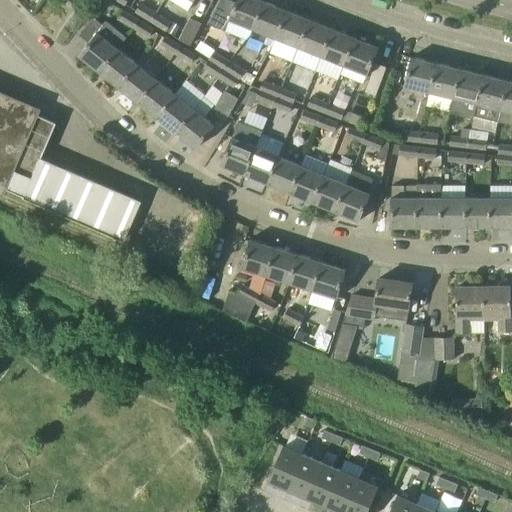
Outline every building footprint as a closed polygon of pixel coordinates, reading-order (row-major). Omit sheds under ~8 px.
[(253,29),(264,1),(261,0),(237,0),(236,2),(231,0),(220,0),(208,23),(227,31),(231,20),(253,29)] [(276,38),(287,10),(264,1),(253,29),(276,38)] [(151,22),(157,13),(141,3),(136,13),(151,22)] [(133,29),(139,20),(124,10),(118,19),(133,29)] [(299,47),(310,20),(287,10),(276,38),(299,47)] [(167,31),(172,22),(157,13),(151,22),(167,31)] [(79,55),(99,71),(118,48),(126,37),(107,21),(104,25),(94,17),(80,35),(81,35),(81,36),(89,43),(79,55)] [(180,40),(190,45),(201,24),(191,19),(180,40)] [(133,29),(149,38),(154,29),(139,20),(133,29)] [(322,57),(334,29),(310,20),(299,47),(322,57)] [(322,57),(323,57),(317,71),(339,80),(345,66),(346,66),(357,38),(334,29),(322,57)] [(175,55),(181,46),(166,36),(160,46),(175,55)] [(357,38),(346,66),(342,75),(364,84),(367,75),(368,75),(379,47),(357,38)] [(175,55),(191,65),(197,55),(181,46),(175,55)] [(118,87),(137,63),(118,48),(99,71),(118,87)] [(225,71),(230,62),(213,51),(208,60),(225,71)] [(431,92),(438,63),(412,57),(405,86),(431,92)] [(220,78),(225,71),(208,60),(203,68),(220,78)] [(240,79),(245,71),(230,62),(225,71),(240,79)] [(138,102),(156,79),(137,63),(118,87),(138,102)] [(455,98),(461,69),(438,63),(431,92),(455,98)] [(478,104),(485,75),(461,69),(455,98),(451,114),(474,119),(478,104)] [(235,87),(240,79),(225,71),(220,78),(235,87)] [(502,109),(509,81),(485,75),(478,104),(479,104),(476,116),(499,122),(500,117),(502,109)] [(157,117),(176,94),(156,79),(138,102),(157,117)] [(276,96),(280,87),(263,81),(260,90),(276,96)] [(502,109),(511,112),(511,81),(509,81),(502,109)] [(276,96),(294,103),(297,94),(280,87),(276,96)] [(276,96),(260,90),(256,99),(272,105),(276,96)] [(225,92),(215,109),(229,116),(239,99),(225,92)] [(176,133),(195,109),(176,94),(157,117),(176,133)] [(290,112),(294,103),(276,96),(272,105),(290,112)] [(325,113),(329,103),(323,101),(312,97),(308,107),(325,113)] [(0,99),(0,188),(3,190),(4,189),(21,197),(121,241),(139,201),(38,157),(53,123),(36,116),(36,115),(0,99)] [(342,119),(345,109),(329,103),(325,113),(341,120),(342,119)] [(195,109),(176,133),(196,149),(215,125),(195,109)] [(317,127),(321,117),(304,111),(300,120),(317,127)] [(321,117),(317,127),(334,133),(338,123),(321,117)] [(395,127),(413,130),(414,121),(396,119),(395,127)] [(363,144),(367,135),(350,128),(346,137),(363,144)] [(421,133),(412,132),(403,131),(402,130),(401,140),(420,142),(421,133)] [(469,149),(471,130),(470,130),(469,138),(451,136),(450,147),(469,149)] [(486,151),(487,141),(488,132),(471,130),(469,149),(486,151)] [(421,133),(420,142),(437,144),(438,135),(421,133)] [(376,159),(385,163),(389,144),(367,135),(363,144),(379,150),(376,159)] [(245,175),(256,147),(233,137),(221,165),(245,175)] [(511,155),(511,145),(500,144),(499,154),(511,155)] [(418,158),(420,148),(401,146),(399,156),(418,158)] [(268,184),(279,156),(256,147),(245,175),(268,184)] [(420,148),(418,158),(435,160),(436,150),(420,148)] [(468,164),(469,153),(449,151),(448,162),(468,164)] [(484,165),(485,155),(469,153),(468,164),(484,165)] [(511,166),(511,155),(499,154),(497,164),(511,166)] [(290,193),(302,165),(279,156),(268,184),(290,193)] [(348,184),(346,183),(353,166),(331,157),(324,174),(325,175),(313,202),(336,212),(348,184)] [(325,175),(324,174),(302,165),(290,193),(313,202),(325,175)] [(351,170),(348,181),(370,187),(373,177),(351,170)] [(348,184),(336,212),(360,221),(371,194),(348,184)] [(418,197),(416,197),(416,186),(392,186),(392,227),(417,227),(418,197)] [(441,227),(442,197),(418,197),(417,227),(441,227)] [(466,227),(467,197),(442,197),(441,227),(466,227)] [(491,227),(492,198),(467,197),(466,227),(491,227)] [(511,227),(511,197),(492,198),(491,227),(511,227)] [(250,288),(260,294),(266,276),(267,276),(276,247),(251,239),(242,268),(255,272),(250,288)] [(290,283),(299,255),(276,247),(267,276),(290,283)] [(313,291),(323,262),(299,255),(290,283),(313,291)] [(323,262),(313,291),(338,298),(347,270),(323,262)] [(209,274),(203,295),(220,300),(227,279),(209,274)] [(408,320),(413,283),(379,278),(376,299),(352,296),(342,324),(357,326),(365,327),(366,319),(375,320),(376,316),(408,320)] [(246,322),(256,303),(260,294),(250,288),(243,285),(239,293),(229,291),(222,312),(246,322)] [(485,320),(500,319),(500,332),(511,332),(511,286),(484,287),(485,320)] [(486,333),(485,320),(484,287),(457,287),(458,333),(486,333)] [(271,311),(272,312),(276,303),(260,294),(256,303),(271,311)] [(300,326),(305,317),(288,309),(284,318),(286,319),(300,326)] [(328,326),(337,329),(343,311),(333,309),(328,326)] [(357,326),(342,324),(332,359),(345,364),(357,326)] [(406,324),(402,352),(420,354),(423,338),(425,327),(406,324)] [(454,360),(454,357),(454,337),(423,338),(420,354),(416,383),(414,394),(414,397),(428,399),(434,360),(454,360)] [(402,352),(398,379),(416,383),(420,354),(402,352)] [(482,398),(453,399),(453,409),(473,418),(482,418),(482,398)] [(511,438),(511,417),(511,416),(495,431),(511,438)] [(315,426),(317,421),(308,417),(305,424),(314,428),(315,426)] [(334,434),(325,431),(325,430),(322,438),(331,441),(332,440),(334,434)] [(343,438),(334,434),(332,440),(331,441),(340,445),(341,444),(343,438)] [(289,489),(304,454),(284,446),(274,470),(269,481),(289,489)] [(372,450),(363,446),(360,453),(369,457),(369,455),(372,450)] [(381,453),(372,450),(369,455),(369,457),(378,460),(378,459),(381,453)] [(322,462),(304,454),(289,489),(307,497),(322,462)] [(341,470),(322,462),(307,497),(326,505),(341,470)] [(430,473),(421,469),(421,470),(418,477),(427,480),(430,473)] [(345,511),(360,478),(341,470),(326,505),(341,511),(345,511)] [(446,487),(449,481),(440,477),(437,483),(437,484),(446,488),(446,487)] [(368,511),(379,487),(360,478),(345,511),(368,511)] [(458,485),(449,481),(446,487),(446,488),(455,492),(455,491),(458,485)] [(487,496),(489,491),(480,488),(478,492),(477,495),(486,498),(487,496)] [(498,495),(489,491),(487,496),(486,498),(495,502),(498,495)] [(413,511),(417,503),(398,495),(390,511),(413,511)] [(413,511),(435,511),(436,511),(417,503),(413,511)]
